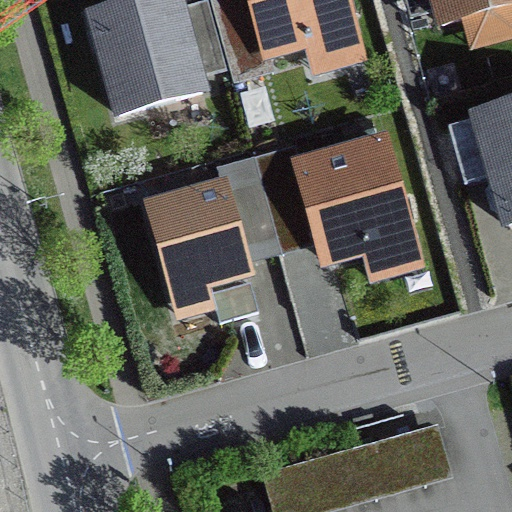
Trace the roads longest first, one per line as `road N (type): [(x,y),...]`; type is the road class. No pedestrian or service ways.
road 1 (residential): [(62,453),(511,325)]
road 2 (residential): [(62,453),(0,229)]
